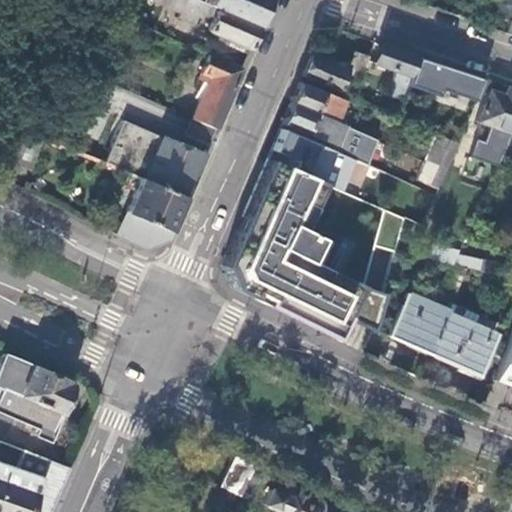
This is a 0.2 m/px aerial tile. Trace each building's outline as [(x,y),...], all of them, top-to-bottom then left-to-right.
[(200,3),(193,0),(184,0),(176,19),(192,26),(195,18),(211,18),(205,31),(215,36),(213,40),(245,55),(256,27),(207,6),(200,3)] [(209,0),(207,6),(256,27),(263,11),(257,8),(259,0),(209,0)] [(267,0),(259,0),(257,8),(263,11),(267,0)] [(511,0),(486,0),(484,7),(510,16),(511,9),(511,0)] [(396,49),(378,43),(371,62),(394,71),(384,96),(397,102),(400,94),(416,57),(396,49)] [(343,74),(357,80),(367,57),(352,51),(344,69),(345,69),(343,74)] [(239,69),(207,55),(196,78),(205,83),(189,120),(212,130),(226,97),(239,69)] [(336,91),(338,84),(343,74),(345,69),(344,69),(310,55),(305,64),(300,75),(336,91)] [(416,57),(400,94),(412,99),(419,87),(435,93),(437,89),(474,101),(484,79),(448,67),(416,57)] [(341,100),(298,81),(292,94),(288,104),(339,125),(341,118),(334,115),(341,100)] [(350,97),(353,90),(338,84),(336,91),(350,97)] [(511,88),(506,87),(503,94),(489,90),(475,121),(489,126),(511,134),(511,133),(511,88)] [(332,149),(341,126),(339,125),(288,104),(283,116),(280,122),(310,135),(302,154),(330,166),(336,151),(332,149)] [(187,119),(180,136),(205,147),(212,130),(189,120),(187,119)] [(136,179),(183,198),(190,181),(186,180),(197,156),(120,122),(101,165),(136,179)] [(441,137),(456,143),(461,131),(446,124),(441,137)] [(429,150),(400,214),(422,224),(457,143),(456,143),(441,137),(415,125),(408,140),(429,150)] [(511,134),(489,126),(484,141),(477,139),(471,156),(498,166),(503,155),(511,134)] [(511,133),(511,134),(503,155),(511,157),(511,133)] [(0,158),(8,139),(0,135),(0,158)] [(26,175),(40,142),(25,137),(21,145),(11,170),(26,175)] [(0,158),(0,164),(11,170),(21,145),(8,139),(0,158)] [(314,236),(298,228),(321,180),(266,156),(256,180),(230,239),(220,264),(230,286),(322,332),(333,338),(343,317),(357,323),(371,329),(382,292),(372,289),(363,287),(304,256),(314,236)] [(183,198),(136,179),(121,213),(122,213),(112,236),(142,250),(165,239),(176,214),(183,198)] [(508,267),(455,255),(450,265),(452,266),(464,268),(504,277),(508,267)] [(464,268),(452,266),(434,305),(446,311),(464,268)] [(445,312),(446,311),(434,305),(404,292),(385,334),(428,353),(445,312)] [(445,312),(428,353),(475,374),(493,333),(445,312)] [(511,325),(492,379),(506,384),(511,386),(511,325)] [(3,352),(0,359),(0,386),(1,387),(0,389),(0,412),(35,427),(32,434),(46,440),(69,387),(64,385),(67,380),(3,352)] [(0,439),(0,511),(47,511),(67,467),(0,439)] [(248,464),(231,456),(217,487),(234,495),(248,464)] [(315,511),(317,509),(317,504),(315,501),(312,495),(287,484),(283,491),(279,489),(275,488),(273,492),(267,489),(261,502),(276,509),(274,511),(315,511)]
